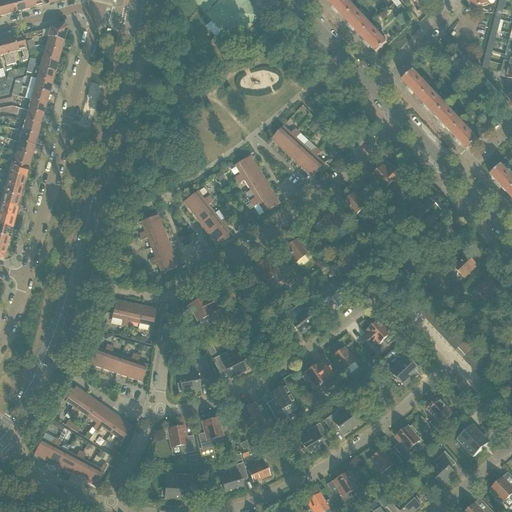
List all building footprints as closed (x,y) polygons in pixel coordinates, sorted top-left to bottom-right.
[(0,0),(0,16),(8,15),(4,0),(0,0)] [(4,0),(8,15),(17,12),(13,0),(4,0)] [(13,0),(17,12),(26,10),(23,0),(13,0)] [(23,0),(26,10),(35,8),(32,0),(23,0)] [(192,0),(204,12),(205,14),(220,0),(192,0)] [(245,0),(220,0),(205,14),(232,43),(261,16),(245,0)] [(343,19),(354,8),(346,0),(328,0),(327,1),(333,7),(331,9),(335,13),(337,12),(343,19)] [(403,7),(398,0),(394,3),(399,10),(403,7)] [(468,0),(472,10),(488,3),(486,0),(468,0)] [(407,13),(403,7),(399,10),(404,16),(407,13)] [(359,36),(370,25),(354,8),(343,19),(350,25),(348,27),(352,31),(354,30),(359,36)] [(412,19),(407,13),(404,16),(409,22),(412,19)] [(497,31),(500,21),(494,19),(492,29),(497,31)] [(50,28),(48,37),(64,41),(67,27),(64,24),(50,28)] [(387,43),(370,25),(359,36),(365,41),(363,43),(367,47),(369,46),(376,53),(376,52),(380,48),(380,49),(382,47),(381,47),(386,43),(387,43)] [(491,32),(489,41),(494,42),(497,33),(491,32)] [(219,34),(211,42),(220,52),(229,44),(219,34)] [(23,36),(13,38),(17,52),(22,51),(24,58),(22,58),(23,62),(27,61),(28,57),(23,36)] [(48,37),(45,48),(61,52),(64,41),(48,37)] [(451,43),(446,37),(443,41),(448,46),(451,43)] [(13,38),(4,40),(11,65),(15,64),(13,53),(17,52),(13,38)] [(4,40),(0,41),(0,56),(4,56),(7,66),(11,65),(4,40)] [(33,40),(26,42),(28,49),(34,47),(33,40)] [(453,52),(457,49),(451,43),(448,46),(453,52)] [(35,47),(29,49),(30,55),(37,53),(35,47)] [(45,48),(42,58),(58,63),(61,52),(45,48)] [(459,58),(462,55),(457,49),(453,52),(459,58)] [(486,51),(483,61),(489,63),(489,61),(493,62),(496,53),(492,52),(492,53),(486,51)] [(464,64),(468,60),(462,55),(459,58),(464,64)] [(504,61),(502,66),(511,68),(511,56),(511,57),(510,63),(504,61)] [(42,58),(39,69),(55,73),(58,63),(42,58)] [(30,59),(28,65),(33,67),(37,68),(38,64),(34,63),(35,60),(30,59)] [(469,69),(473,66),(468,60),(464,64),(469,69)] [(475,75),(478,72),(473,66),(469,69),(475,75)] [(511,68),(502,66),(501,70),(508,72),(506,78),(511,79),(511,68)] [(21,69),(12,71),(14,78),(23,75),(21,69)] [(39,69),(36,79),(52,84),(55,73),(39,69)] [(418,99),(429,89),(412,70),(412,71),(408,75),(406,76),(406,77),(402,81),(402,80),(401,81),(409,89),(407,90),(411,95),(413,93),(418,99)] [(9,72),(6,81),(8,89),(9,93),(13,78),(14,78),(12,71),(9,72)] [(480,81),(484,78),(478,72),(475,75),(480,81)] [(5,77),(0,78),(0,96),(0,97),(8,95),(9,93),(8,89),(6,81),(5,77)] [(486,87),(489,83),(484,78),(480,81),(486,87)] [(36,79),(33,90),(49,94),(52,84),(36,79)] [(491,92),(494,89),(489,83),(486,87),(491,92)] [(14,84),(11,95),(18,97),(21,86),(14,84)] [(434,116),(445,106),(429,89),(418,99),(424,105),(422,106),(426,111),(428,109),(434,116)] [(496,98),(500,95),(494,89),(491,92),(496,98)] [(33,90),(30,100),(46,105),(49,94),(33,90)] [(475,92),(468,98),(471,103),(479,97),(475,92)] [(502,104),(505,100),(500,95),(496,98),(502,104)] [(30,100),(27,111),(43,115),(46,105),(30,100)] [(507,110),(511,106),(505,100),(502,104),(507,110)] [(450,133),(461,123),(445,106),(434,116),(441,123),(439,124),(443,129),(445,127),(450,133)] [(27,111),(24,121),(40,126),(43,115),(27,111)] [(314,120),(308,127),(314,133),(320,126),(314,120)] [(24,121),(21,132),(37,136),(40,126),(24,121)] [(477,141),(478,140),(461,123),(450,133),(456,139),(454,140),(458,145),(460,143),(467,151),(467,150),(471,146),(473,145),(472,144),(477,140),(477,141)] [(271,140),(282,149),(298,131),(295,129),(291,134),(283,127),(271,140)] [(282,149),(292,159),(304,145),(296,138),(301,134),(298,131),(282,149)] [(21,132),(18,142),(34,147),(37,136),(21,132)] [(345,145),(350,150),(354,146),(350,141),(345,145)] [(18,142),(16,153),(31,157),(34,147),(18,142)] [(292,159),(302,168),(318,150),(316,148),(311,152),(304,145),(292,159)] [(337,146),(333,150),(339,155),(343,151),(337,146)] [(318,150),(302,168),(312,177),(325,164),(317,157),(321,152),(318,150)] [(16,153),(13,163),(29,168),(31,157),(16,153)] [(237,181),(257,168),(250,156),(235,166),(240,175),(235,178),(237,181)] [(9,169),(8,173),(26,178),(29,168),(13,163),(13,164),(8,162),(6,168),(9,169)] [(506,193),(511,187),(511,177),(500,165),(500,166),(496,170),(496,169),(494,171),(495,171),(491,175),(490,175),(489,175),(497,183),(495,185),(499,189),(501,187),(506,193)] [(394,166),(388,171),(383,166),(372,176),(384,189),(396,179),(397,181),(403,175),(394,166)] [(244,181),(249,189),(265,180),(257,168),(237,181),(239,184),(244,181)] [(4,178),(3,183),(23,189),(26,178),(8,173),(6,178),(4,178)] [(221,173),(216,176),(219,181),(224,177),(221,173)] [(249,201),(251,205),(272,192),(265,180),(249,189),(255,198),(249,201)] [(409,182),(402,189),(408,196),(415,189),(409,182)] [(4,189),(2,194),(20,199),(23,189),(3,183),(1,188),(4,189)] [(183,203),(192,214),(211,199),(209,196),(204,200),(197,192),(183,203)] [(272,192),(251,205),(253,208),(258,204),(264,213),(279,204),(272,192)] [(343,203),(350,210),(355,216),(367,206),(355,193),(343,203)] [(0,198),(0,203),(17,209),(20,199),(2,194),(1,198),(0,198)] [(192,214),(200,225),(214,214),(208,206),(213,202),(211,199),(192,214)] [(430,200),(412,217),(424,229),(442,212),(430,200)] [(0,214),(14,218),(17,209),(0,203),(0,214)] [(258,204),(253,208),(259,216),(264,213),(258,204)] [(247,208),(241,211),(245,217),(250,213),(247,208)] [(218,211),(214,214),(221,222),(224,219),(218,211)] [(321,222),(314,227),(321,236),(327,231),(332,236),(344,227),(339,220),(333,212),(321,222)] [(0,225),(12,229),(14,218),(0,214),(0,225)] [(200,225),(209,236),(228,221),(226,218),(224,219),(221,222),(214,214),(200,225)] [(139,234),(140,237),(163,229),(158,216),(141,222),(145,232),(139,234)] [(228,221),(209,236),(217,247),(218,246),(224,241),(231,236),(225,228),(230,224),(228,221)] [(0,236),(9,239),(12,229),(0,225),(0,236)] [(147,239),(151,248),(168,241),(163,229),(140,237),(142,241),(147,239)] [(363,237),(360,234),(357,237),(358,239),(357,241),(362,247),(367,242),(363,237)] [(0,247),(6,249),(9,239),(0,236),(0,247)] [(284,249),(290,257),(295,263),(307,254),(296,240),(284,249)] [(149,260),(150,263),(173,254),(168,241),(151,248),(155,258),(149,260)] [(225,241),(217,247),(220,250),(228,245),(225,241)] [(173,254),(150,263),(152,266),(157,264),(161,274),(178,267),(173,254)] [(453,267),(464,278),(477,266),(466,254),(453,267)] [(280,264),(274,268),(268,259),(255,268),(256,269),(253,271),(257,277),(260,275),(264,282),(272,277),(277,284),(289,276),(280,264)] [(160,277),(153,280),(156,285),(163,282),(160,277)] [(296,280),(300,286),(304,283),(299,277),(296,280)] [(336,277),(317,294),(328,307),(334,303),(338,308),(352,296),(336,277)] [(487,277),(480,284),(474,290),(485,301),(498,289),(487,277)] [(288,288),(294,283),(291,279),(285,284),(288,288)] [(220,292),(230,307),(243,298),(233,283),(220,292)] [(457,289),(451,295),(454,298),(460,292),(457,289)] [(190,307),(187,308),(191,315),(193,314),(197,320),(205,316),(209,325),(215,322),(221,319),(215,306),(210,295),(198,301),(189,305),(190,307)] [(413,303),(417,308),(426,299),(422,295),(413,303)] [(503,300),(507,305),(507,304),(511,299),(511,298),(508,295),(504,299),(503,300)] [(278,299),(268,307),(272,311),(282,304),(278,299)] [(417,308),(421,312),(430,304),(426,299),(417,308)] [(121,326),(124,327),(129,304),(115,301),(112,318),(122,320),(121,326)] [(129,322),(139,324),(143,306),(129,304),(124,327),(128,328),(129,322)] [(421,312),(425,317),(435,308),(430,304),(421,312)] [(143,306),(139,324),(149,326),(148,332),(151,333),(156,309),(143,306)] [(425,317),(430,322),(439,313),(435,308),(425,317)] [(294,329),(295,330),(299,336),(301,335),(314,325),(312,323),(315,321),(311,316),(308,318),(304,312),(295,319),(290,312),(279,321),(288,333),(294,329)] [(430,322),(434,326),(443,317),(439,313),(430,322)] [(434,326),(438,331),(447,322),(443,317),(434,326)] [(122,320),(112,318),(110,324),(121,326),(122,320)] [(216,324),(215,325),(220,333),(230,328),(226,320),(216,324)] [(369,334),(365,338),(373,347),(377,343),(380,345),(384,341),(391,334),(378,321),(367,332),(369,334)] [(438,331),(442,335),(452,327),(447,322),(438,331)] [(108,325),(100,324),(99,331),(107,333),(108,325)] [(149,326),(139,324),(138,330),(148,332),(149,326)] [(442,335),(447,340),(456,331),(452,327),(442,335)] [(447,340),(451,344),(460,336),(456,331),(447,340)] [(107,334),(105,340),(111,343),(113,336),(107,334)] [(396,340),(391,334),(384,341),(388,346),(396,340)] [(460,336),(451,344),(455,349),(463,342),(465,340),(460,336)] [(463,342),(455,349),(463,358),(471,351),(473,349),(465,340),(463,342)] [(89,365),(102,369),(110,346),(107,345),(105,351),(95,348),(89,365)] [(210,355),(215,353),(211,345),(206,347),(210,355)] [(102,369),(115,374),(121,357),(111,353),(113,347),(110,346),(102,369)] [(332,358),(338,366),(343,372),(355,363),(344,348),(332,358)] [(403,355),(397,348),(392,352),(399,359),(403,355)] [(463,358),(468,362),(477,354),(473,349),(471,351),(463,358)] [(115,374),(128,378),(136,355),(133,354),(131,360),(121,357),(115,374)] [(230,379),(246,371),(245,369),(248,368),(245,361),(242,362),(239,356),(229,361),(226,354),(213,360),(220,374),(226,371),(230,379)] [(468,362),(472,367),(481,359),(477,354),(468,362)] [(136,355),(128,378),(142,383),(147,366),(137,362),(139,356),(136,355)] [(376,355),(372,359),(377,364),(381,360),(376,355)] [(180,384),(177,385),(179,392),(182,391),(182,393),(198,390),(200,390),(199,383),(198,381),(205,380),(210,379),(208,368),(206,368),(204,356),(194,358),(195,366),(188,368),(190,375),(179,377),(180,384)] [(406,356),(390,371),(403,385),(418,370),(406,356)] [(472,367),(476,372),(485,363),(481,359),(472,367)] [(476,372),(481,376),(490,368),(485,363),(476,372)] [(317,365),(310,369),(303,375),(304,376),(302,377),(307,383),(309,382),(314,389),(322,384),(326,390),(338,382),(329,369),(323,373),(317,365)] [(481,376),(485,381),(494,372),(490,368),(481,376)] [(347,383),(344,386),(349,393),(352,390),(347,383)] [(342,386),(336,390),(340,396),(346,392),(342,386)] [(70,413),(73,415),(87,395),(75,387),(65,402),(73,408),(70,413)] [(284,387),(270,394),(273,400),(266,403),(282,432),(294,426),(291,421),(289,422),(282,409),(293,402),(284,387)] [(358,393),(353,397),(357,403),(362,399),(358,393)] [(79,412),(88,418),(98,403),(87,395),(73,415),(76,417),(79,412)] [(348,395),(341,400),(345,404),(351,400),(348,395)] [(438,399),(432,405),(431,403),(425,408),(435,418),(439,424),(441,425),(452,414),(438,399)] [(92,429),(95,431),(109,411),(98,403),(88,418),(96,424),(92,429)] [(254,404),(247,407),(239,412),(240,413),(237,415),(241,421),(243,420),(248,428),(256,424),(259,431),(272,424),(265,411),(259,414),(255,406),(254,404)] [(102,428),(110,434),(121,419),(109,411),(95,431),(98,433),(102,428)] [(343,435),(344,434),(357,425),(356,423),(359,421),(354,415),(352,417),(348,411),(339,418),(335,413),(324,421),(333,434),(338,430),(343,435)] [(314,417),(307,421),(310,426),(317,421),(314,417)] [(439,424),(435,418),(429,423),(436,430),(441,425),(439,424)] [(70,419),(65,426),(69,428),(72,424),(74,421),(70,419)] [(121,419),(110,434),(118,440),(115,445),(118,447),(132,427),(121,419)] [(202,450),(216,447),(214,439),(222,437),(220,428),(223,427),(221,420),(218,421),(218,419),(202,423),(205,434),(198,436),(202,450)] [(80,429),(72,424),(69,428),(77,434),(80,429)] [(325,447),(321,441),(327,437),(319,424),(307,432),(310,437),(300,443),(304,449),(302,450),(305,456),(308,455),(309,457),(325,447)] [(460,441),(465,447),(474,456),(472,457),(473,458),(481,450),(480,449),(480,448),(487,442),(481,436),(482,434),(477,428),(475,430),(472,426),(473,426),(474,425),(473,425),(465,432),(467,434),(467,435),(460,441)] [(184,427),(177,428),(168,430),(168,432),(165,433),(166,440),(169,439),(171,448),(180,446),(181,454),(195,452),(193,437),(186,438),(184,427)] [(400,443),(395,447),(397,451),(405,459),(416,450),(415,450),(413,447),(420,441),(414,434),(416,432),(411,427),(409,429),(408,427),(401,433),(395,438),(397,439),(400,443)] [(92,435),(89,440),(92,442),(97,435),(94,433),(92,435)] [(51,444),(54,439),(45,434),(42,439),(51,444)] [(34,455),(46,461),(57,440),(54,438),(54,439),(51,444),(42,439),(34,455)] [(46,461),(58,468),(67,452),(58,447),(61,442),(57,440),(46,461)] [(246,442),(240,444),(243,450),(249,448),(246,442)] [(115,447),(111,452),(118,456),(121,451),(115,447)] [(246,451),(241,453),(243,458),(248,456),(254,454),(252,449),(246,451)] [(58,468),(71,474),(82,453),(79,451),(76,457),(67,452),(58,468)] [(371,460),(377,468),(381,474),(394,465),(383,451),(371,460)] [(100,452),(97,457),(103,460),(105,455),(100,452)] [(71,474),(83,481),(91,465),(82,460),(85,455),(82,453),(71,474)] [(455,474),(450,469),(455,464),(445,453),(434,463),(438,467),(430,474),(435,480),(433,482),(438,487),(440,485),(441,486),(455,474)] [(413,457),(407,462),(411,466),(417,461),(414,459),(414,458),(413,457)] [(91,465),(83,481),(95,487),(107,466),(103,464),(100,470),(91,465)] [(223,486),(220,487),(222,494),(225,493),(225,495),(241,490),(243,489),(241,483),(240,481),(247,479),(242,464),(229,469),(231,476),(221,479),(223,486)] [(259,467),(248,471),(249,474),(253,483),(270,476),(266,467),(265,464),(260,466),(259,467)] [(339,491),(333,495),(341,508),(353,500),(349,493),(356,489),(352,481),(354,479),(350,473),(348,475),(347,473),(333,482),(339,491)] [(164,499),(181,500),(183,500),(183,491),(190,491),(191,476),(177,475),(176,483),(165,483),(165,490),(162,489),(162,497),(165,497),(164,499)] [(492,491),(490,493),(495,498),(497,496),(503,503),(509,509),(511,505),(511,484),(510,486),(504,480),(503,478),(497,483),(491,489),(492,491)] [(319,493),(306,501),(311,510),(312,511),(322,511),(323,511),(324,511),(323,511),(332,511),(334,511),(328,500),(324,502),(324,501),(319,493)] [(390,494),(380,501),(385,508),(387,507),(391,511),(413,511),(420,506),(419,505),(421,503),(416,497),(414,499),(409,494),(401,502),(397,497),(395,499),(390,494)]
